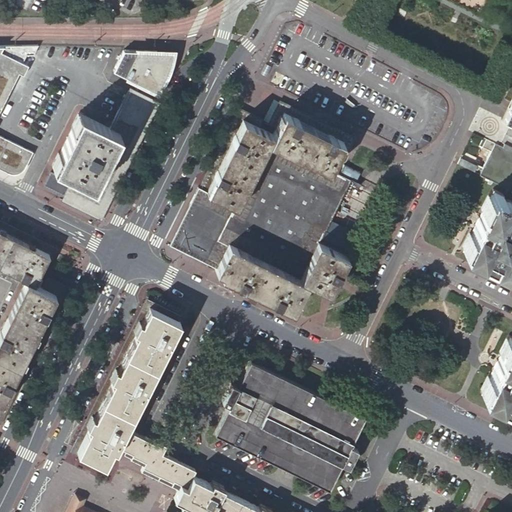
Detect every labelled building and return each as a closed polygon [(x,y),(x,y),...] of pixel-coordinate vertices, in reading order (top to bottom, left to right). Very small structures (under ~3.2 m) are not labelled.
[(0,108),(14,80),(0,73),(0,71),(3,66),(22,76),(27,66),(21,63),(25,55),(31,58),(37,46),(0,45),(0,165),(9,169),(13,170),(16,169),(18,168),(21,165),(23,162),(27,164),(33,152),(0,135),(0,108)] [(157,55),(157,52),(123,51),(113,71),(155,92),(166,69),(168,60),(157,55)] [(149,110),(152,103),(128,91),(119,108),(123,110),(113,130),(109,128),(80,113),(53,167),(73,177),(71,182),(73,183),(67,196),(99,212),(102,205),(114,181),(131,146),(140,128),(149,110)] [(511,100),(502,121),(511,125),(511,100)] [(329,171),(330,169),(339,150),(342,152),(349,139),(282,106),(272,124),(276,126),(273,133),(268,141),(329,171)] [(217,162),(203,189),(237,206),(268,141),(273,133),(259,127),(261,123),(241,113),(230,134),(217,162)] [(356,181),(339,173),(330,169),(329,171),(268,141),(237,206),(203,189),(198,187),(189,205),(191,206),(173,243),(217,265),(228,242),(298,277),(317,240),(320,242),(322,237),(337,208),(341,210),(356,181)] [(511,151),(495,143),(495,144),(480,175),(500,185),(511,161),(511,151)] [(474,171),(477,166),(461,158),(458,163),(474,171)] [(511,161),(500,185),(511,190),(511,161)] [(344,164),(339,173),(356,181),(360,172),(344,164)] [(51,179),(48,177),(44,185),(67,196),(73,183),(71,182),(51,172),(51,173),(53,174),(51,179)] [(356,181),(341,210),(337,208),(322,237),(349,251),(379,192),(356,181)] [(495,194),(490,192),(478,217),(463,249),(506,270),(511,257),(511,202),(500,197),(495,194)] [(28,280),(34,283),(51,250),(26,238),(0,225),(0,263),(20,273),(19,276),(28,280)] [(347,255),(349,251),(322,237),(320,242),(345,254),(347,255)] [(345,254),(320,242),(317,240),(298,277),(308,281),(326,291),(334,276),(337,277),(340,270),(337,269),(345,254)] [(308,281),(298,277),(228,242),(217,265),(216,268),(215,270),(221,273),(231,278),(236,280),(235,283),(242,287),(243,284),(266,295),(272,298),(271,301),(278,304),(280,302),(294,309),(308,281)] [(43,288),(34,283),(28,280),(7,323),(3,331),(0,330),(0,414),(0,413),(12,390),(23,369),(35,344),(43,328),(51,312),(54,304),(57,298),(61,290),(62,289),(46,281),(43,288)] [(116,450),(118,444),(127,427),(128,424),(135,411),(139,403),(159,362),(162,355),(179,320),(178,320),(178,319),(148,304),(77,449),(106,463),(113,449),(116,450)] [(511,407),(511,336),(509,335),(481,392),(511,407)] [(352,442),(364,416),(328,398),(315,392),(264,366),(258,364),(250,359),(243,373),(237,385),(232,382),(230,382),(222,400),(228,403),(218,424),(212,435),(216,436),(217,433),(325,487),(324,490),(327,491),(341,464),(348,467),(357,448),(350,445),(352,442)] [(269,511),(271,509),(260,503),(258,506),(221,488),(223,485),(211,479),(210,483),(192,473),(195,468),(161,451),(165,443),(155,438),(153,441),(127,427),(118,444),(131,451),(131,453),(144,459),(141,465),(180,484),(173,496),(193,506),(191,509),(196,511),(269,511)] [(78,511),(82,504),(86,497),(74,491),(63,511),(78,511)]
